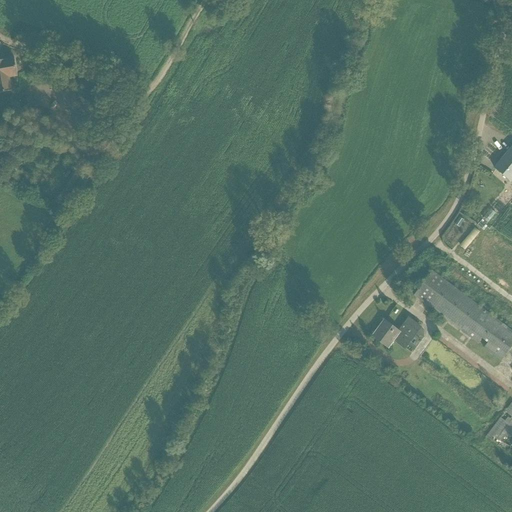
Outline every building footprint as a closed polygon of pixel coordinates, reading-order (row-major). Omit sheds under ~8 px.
[(17,77),(14,59),(0,61),(0,93),(11,91),(9,78),(17,77)] [(511,148),(494,169),(510,183),(511,180),(511,148)] [(61,207),(84,175),(77,170),(55,203),(61,207)] [(460,227),(464,227),(464,232),(470,232),(471,219),(461,219),(460,227)] [(511,346),(511,330),(432,272),(414,296),(501,362),(511,346)] [(405,350),(421,327),(408,318),(398,331),(384,320),(372,337),(388,349),(394,342),(405,350)] [(511,402),(485,437),(507,454),(511,446),(511,402)]
